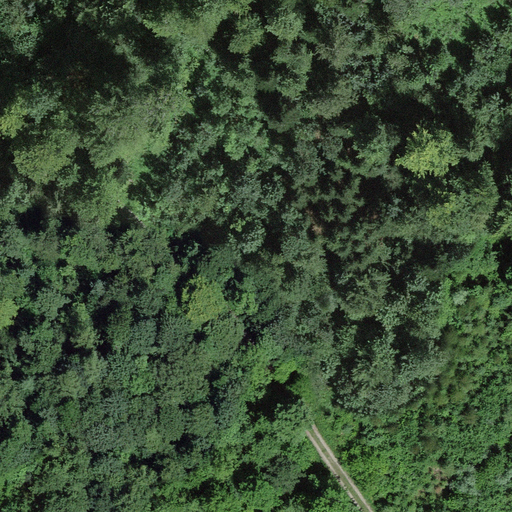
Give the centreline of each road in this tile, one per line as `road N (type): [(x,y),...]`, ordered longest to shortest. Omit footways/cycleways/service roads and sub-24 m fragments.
road 1 (track): [(0,85),(185,266),(352,511)]
road 2 (motorway): [(511,66),(482,511)]
